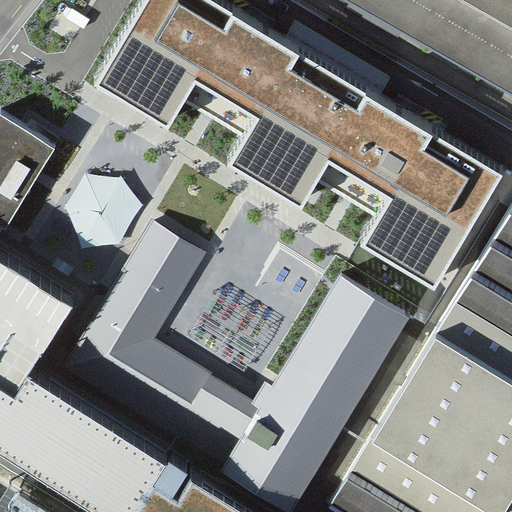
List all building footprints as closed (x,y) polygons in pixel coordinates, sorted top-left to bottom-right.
[(501,178),(207,0),(141,0),(92,83),(434,289),(501,178)] [(511,0),(339,0),(511,97),(511,0)] [(0,114),(0,225),(7,229),(55,149),(0,114)] [(511,511),(511,208),(325,504),(338,511),(511,511)] [(206,252),(153,219),(62,365),(226,463),(260,407),(209,377),(213,372),(156,338),(206,252)] [(0,264),(0,452),(89,511),(250,511),(30,373),(71,312),(0,264)] [(220,473),(287,511),(294,511),(409,319),(340,275),(260,407),(226,463),(220,473)]
